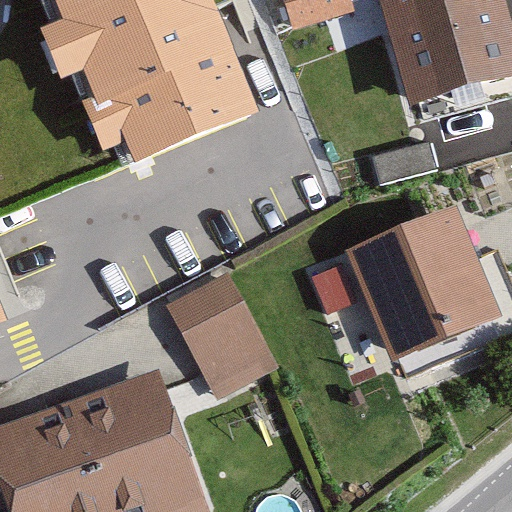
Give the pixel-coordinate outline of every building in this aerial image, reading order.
[(211,0),(67,0),(143,186),(265,136),(211,0)] [(316,0),(279,0),(283,11),(316,0)] [(511,87),(511,51),(497,0),(373,0),(407,118),(511,87)] [(376,182),(436,162),(427,136),(367,156),(376,182)] [(501,321),(453,215),(343,263),(390,370),(501,321)] [(282,375),(237,288),(170,322),(215,409),(282,375)] [(210,511),(162,372),(0,428),(0,464),(14,511),(210,511)]
